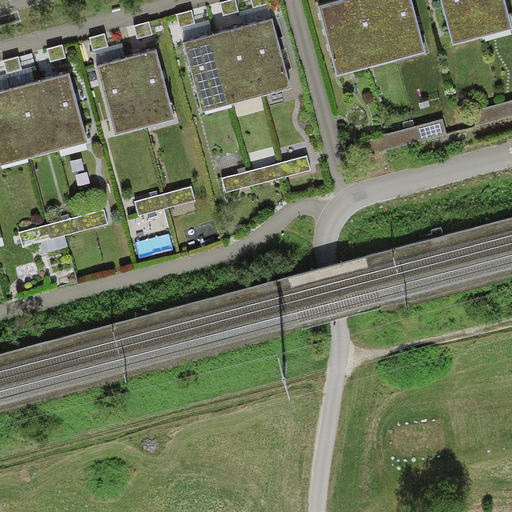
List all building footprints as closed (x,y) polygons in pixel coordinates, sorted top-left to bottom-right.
[(235,0),(231,0),(220,3),(223,15),(238,11),(235,0)] [(338,75),(368,67),(350,0),(343,0),(319,6),(338,75)] [(350,0),(368,67),(397,60),(380,0),(350,0)] [(410,0),(380,0),(397,60),(425,52),(410,0)] [(440,0),(453,45),(483,37),(473,0),(440,0)] [(473,0),(483,37),(511,29),(504,0),(473,0)] [(192,11),(177,15),(181,26),(195,23),(192,11)] [(272,20),(242,29),(261,97),(291,89),(272,20)] [(150,22),(135,26),(138,38),(153,34),(150,22)] [(230,106),(261,97),(242,29),(211,37),(230,106)] [(105,34),(90,37),(93,49),(108,46),(105,34)] [(203,113),(230,106),(211,37),(185,44),(203,113)] [(62,45),(48,49),(51,61),(65,57),(62,45)] [(146,128),(174,120),(156,51),(127,59),(146,128)] [(18,56),(4,61),(7,73),(22,69),(18,56)] [(114,136),(146,128),(127,59),(96,67),(114,136)] [(68,74),(40,82),(59,150),(87,142),(68,74)] [(30,158),(59,150),(40,82),(12,89),(30,158)] [(0,165),(30,158),(12,89),(0,91),(0,165)] [(511,116),(511,100),(501,104),(505,118),(511,116)] [(477,126),(505,118),(501,104),(473,111),(477,126)] [(446,134),(442,120),(414,127),(418,141),(446,134)] [(390,149),(418,141),(414,127),(386,134),(390,149)] [(390,149),(386,134),(358,142),(362,156),(390,149)] [(310,171),(306,157),(278,164),(282,179),(310,171)] [(254,186),(282,179),(278,164),(250,172),(254,186)] [(254,186),(250,172),(222,179),(225,194),(254,186)] [(195,202),(191,187),(163,195),(167,209),(195,202)] [(139,217),(167,209),(163,195),(135,202),(139,217)] [(108,224),(104,210),(76,218),(80,233),(108,224)] [(52,240),(80,233),(76,218),(48,225),(52,240)] [(52,240),(48,225),(20,233),(23,247),(52,240)]
